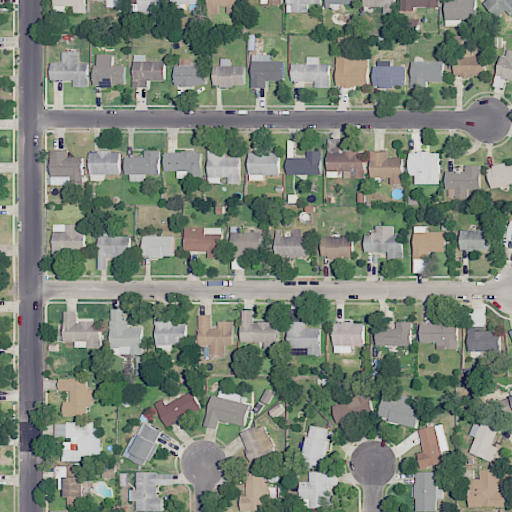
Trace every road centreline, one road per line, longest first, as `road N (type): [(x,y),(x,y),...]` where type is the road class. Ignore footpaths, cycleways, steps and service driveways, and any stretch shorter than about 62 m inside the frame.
road 1 (residential): [(33,0),(31,511)]
road 2 (residential): [(31,290),(511,293)]
road 3 (residential): [(33,121),(487,122)]
